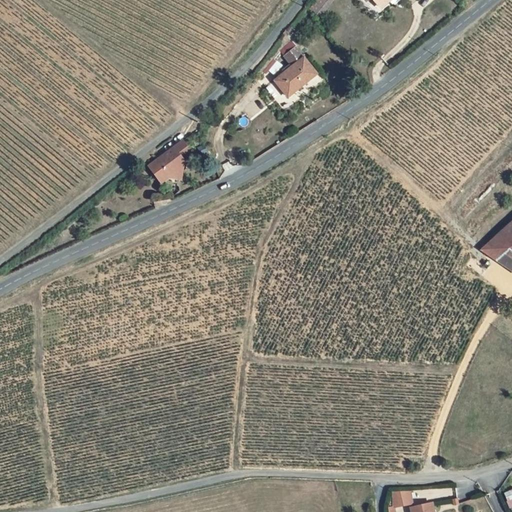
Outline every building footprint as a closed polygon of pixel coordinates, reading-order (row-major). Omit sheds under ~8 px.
[(319,16),(331,0),(316,0),(309,9),(319,16)] [(295,65),(275,79),(287,96),(316,75),(297,48),(287,55),(295,65)] [(165,165),(155,172),(159,177),(166,178),(169,176),(181,178),(184,160),(181,155),(187,149),(188,145),(184,140),(160,159),(165,165)] [(151,166),(155,172),(165,165),(160,159),(151,166)] [(511,222),(482,253),(511,272),(511,222)] [(425,511),(424,504),(432,503),(429,492),(407,496),(410,511),(425,511)] [(384,496),(386,511),(392,511),(390,495),(384,496)] [(432,503),(424,504),(425,511),(433,510),(432,503)]
